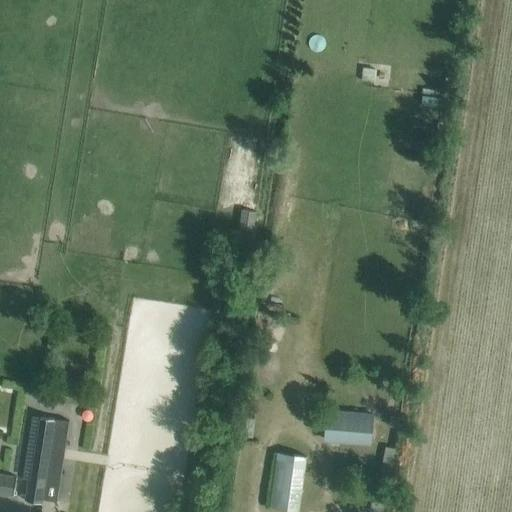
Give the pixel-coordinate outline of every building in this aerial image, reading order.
[(97,280),(92,280),(91,306),(115,307),(115,283),(114,282),(115,268),(97,268),(97,280)] [(83,301),(83,284),(72,285),(73,302),(83,301)] [(373,413),(326,410),(324,442),(371,445),(373,413)] [(29,479),(25,501),(42,503),(42,499),(57,501),(70,421),(55,419),(40,417),(30,479),(29,479)] [(308,456),(278,452),(271,506),(300,510),(308,456)] [(0,492),(14,495),(17,477),(0,474),(0,492)]
